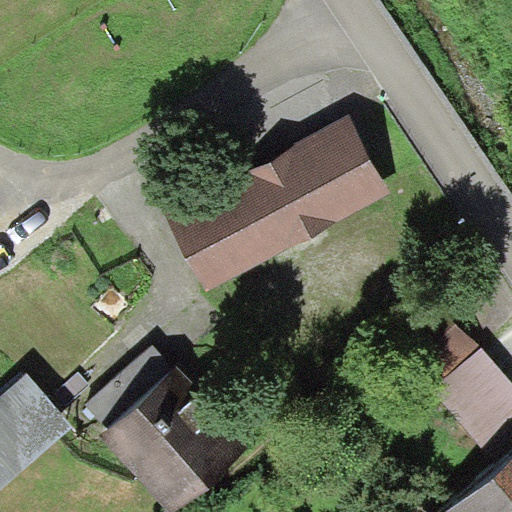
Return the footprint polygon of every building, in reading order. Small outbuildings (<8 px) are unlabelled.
[(349,105),(168,204),(211,282),(392,183),(349,105)] [(435,382),(481,341),(440,295),(394,336),(435,382)] [(491,450),(511,434),(511,374),(481,341),(435,382),(491,450)] [(28,362),(0,386),(0,481),(75,416),(28,362)] [(160,364),(96,425),(169,502),(234,441),(203,410),(192,398),(185,390),(160,364)] [(191,385),(185,390),(192,398),(203,410),(208,407),(210,404),(213,399),(213,393),(211,387),(206,383),(202,382),(197,382),(191,385)] [(511,511),(511,434),(491,450),(424,511),(511,511)]
